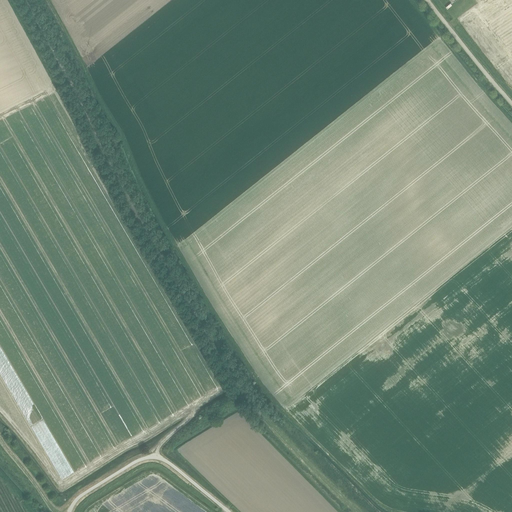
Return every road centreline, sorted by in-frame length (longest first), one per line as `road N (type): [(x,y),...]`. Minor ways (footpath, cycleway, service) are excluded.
road 1 (unclassified): [(69,511),(78,497),(149,457),(164,459),(228,511)]
road 2 (unclassified): [(511,103),(426,0)]
